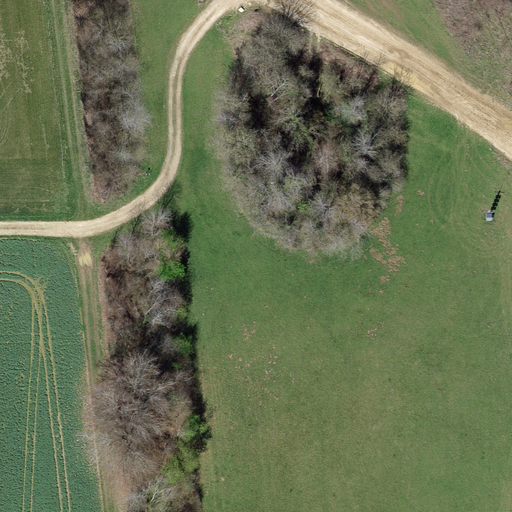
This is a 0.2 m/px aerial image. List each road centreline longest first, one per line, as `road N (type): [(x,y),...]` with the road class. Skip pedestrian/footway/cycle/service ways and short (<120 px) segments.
road 1 (track): [(223,0),(180,58),(172,162),(160,184),(110,223),(0,228)]
road 2 (track): [(300,0),(511,130)]
